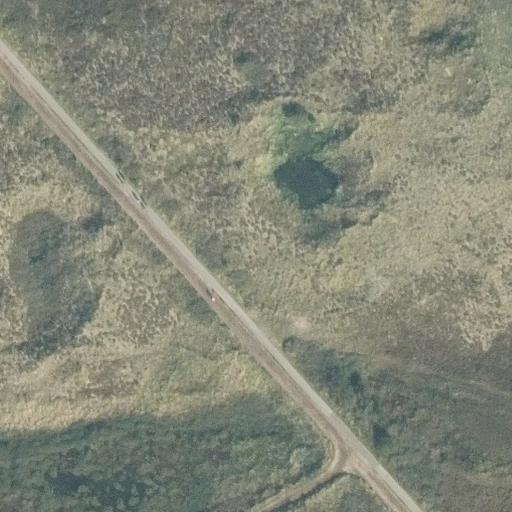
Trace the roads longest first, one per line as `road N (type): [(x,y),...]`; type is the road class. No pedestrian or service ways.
road 1 (unknown): [(0,68),(347,458)]
road 2 (track): [(511,404),(298,336),(265,344)]
